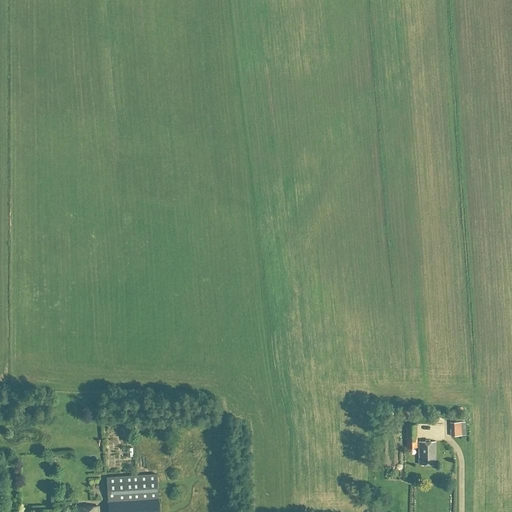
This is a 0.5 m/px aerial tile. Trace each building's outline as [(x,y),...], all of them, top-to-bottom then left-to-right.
[(451,436),(462,435),(461,422),(450,422),(451,436)] [(407,448),(417,447),(417,424),(407,424),(407,448)] [(419,464),(436,464),(436,441),(419,441),(419,464)] [(159,511),(158,498),(157,474),(106,477),(107,495),(108,501),(108,511),(159,511)] [(435,494),(435,511),(450,511),(449,494),(435,494)]
